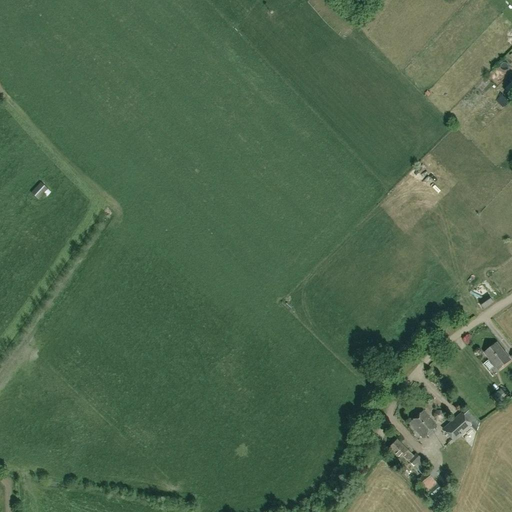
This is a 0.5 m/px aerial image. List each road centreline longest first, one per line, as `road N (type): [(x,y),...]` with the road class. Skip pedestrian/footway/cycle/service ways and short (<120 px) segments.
road 1 (track): [(511,297),(428,359),(388,416)]
road 2 (track): [(0,95),(117,210)]
